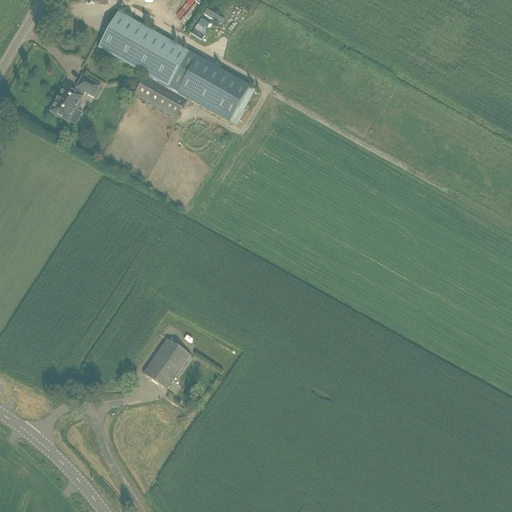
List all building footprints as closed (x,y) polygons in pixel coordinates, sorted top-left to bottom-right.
[(208,9),(205,16),(223,25),(226,19),(208,9)] [(231,123),(251,87),(118,14),(98,50),(145,76),(134,96),(177,120),(187,101),(173,94),(174,92),(231,123)] [(202,41),(212,25),(203,20),(193,35),(202,41)] [(69,121),(76,125),(82,114),(78,111),(82,103),(80,102),(85,94),(94,99),(100,87),(83,77),(76,89),(77,89),(74,95),(65,89),(60,97),(59,97),(55,104),(56,105),(51,113),(68,122),(69,121)] [(143,376),(166,392),(190,357),(167,341),(143,376)]
